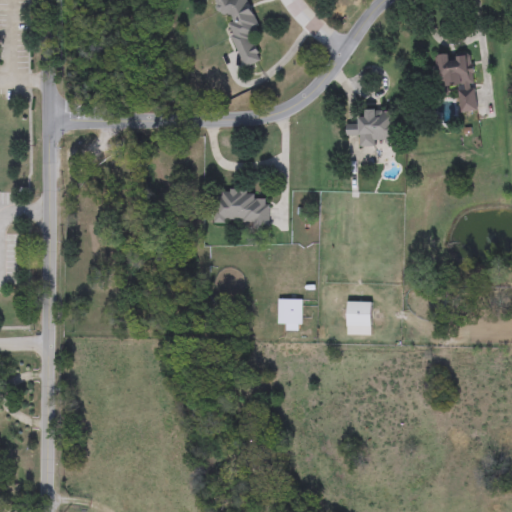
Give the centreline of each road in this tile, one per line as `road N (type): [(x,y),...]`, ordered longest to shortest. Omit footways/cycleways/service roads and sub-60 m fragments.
road 1 (tertiary): [(47,511),(52,123)]
road 2 (tertiary): [(386,0),(332,74),(282,112),(255,120),(52,123)]
road 3 (tertiary): [(41,0),(49,19),(52,123)]
